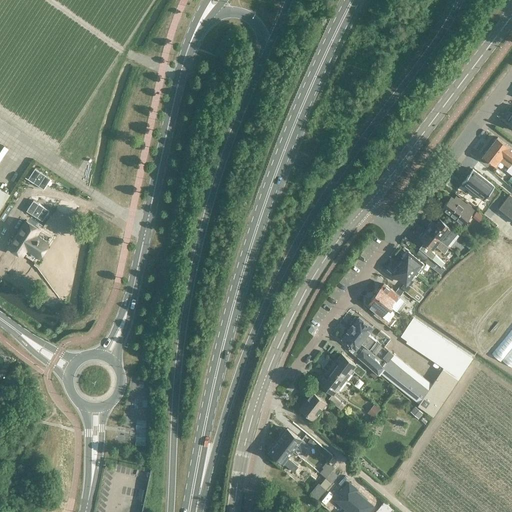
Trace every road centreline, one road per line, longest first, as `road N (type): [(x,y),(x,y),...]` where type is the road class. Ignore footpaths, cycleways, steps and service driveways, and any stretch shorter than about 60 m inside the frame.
road 1 (primary): [(192,511),(276,281),(315,208),(459,0)]
road 2 (primary): [(351,0),(267,196),(188,511)]
road 3 (primary): [(269,44),(219,168),(184,300),(170,511)]
road 4 (tertiary): [(233,511),(247,431),(277,346),(312,278),(363,207)]
road 5 (secondary): [(125,314),(178,77),(203,16)]
road 6 (tertiary): [(363,207),(511,14)]
road 7 (unclassified): [(511,81),(399,232)]
road 8 (unclassified): [(399,232),(294,367)]
road 9 (track): [(52,0),(126,54),(162,68)]
